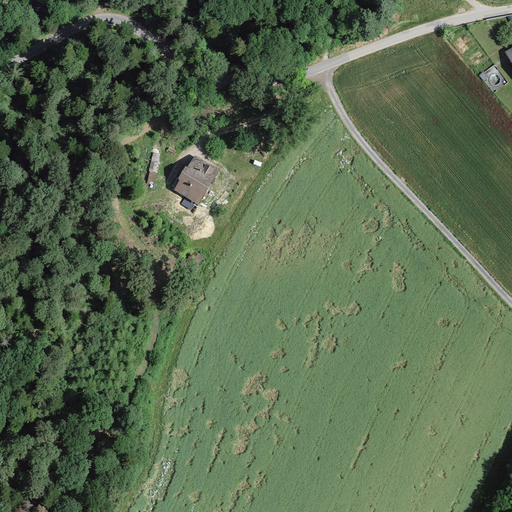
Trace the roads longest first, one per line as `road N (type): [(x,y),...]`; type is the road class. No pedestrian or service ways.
road 1 (unclassified): [(0,69),(98,20),(129,24),(221,80),(279,81),(511,8)]
road 2 (track): [(340,0),(324,59),(326,87),(369,150),(511,296)]
road 3 (unknown): [(186,157),(209,137),(278,115),(325,79)]
